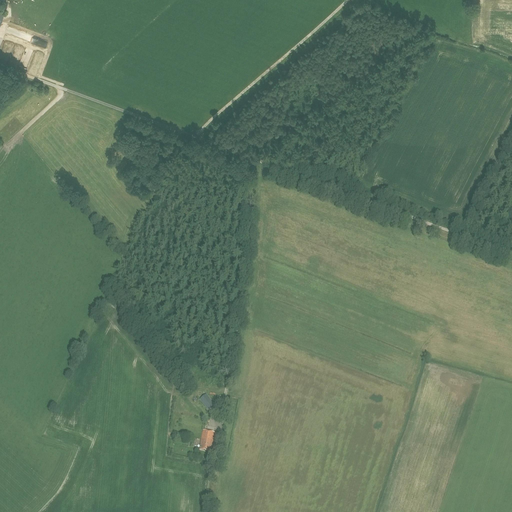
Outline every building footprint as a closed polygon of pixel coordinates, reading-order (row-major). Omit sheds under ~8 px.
[(19,35),(21,30),(8,24),(5,29),(19,35)] [(29,71),(35,73),(43,50),(37,48),(29,71)] [(26,67),(30,56),(23,54),(19,65),(26,67)] [(199,395),(204,407),(210,404),(207,399),(210,398),(206,391),(199,395)] [(179,411),(176,432),(190,434),(190,436),(198,437),(201,415),(179,411)] [(211,452),(214,432),(202,430),(199,450),(211,452)]
